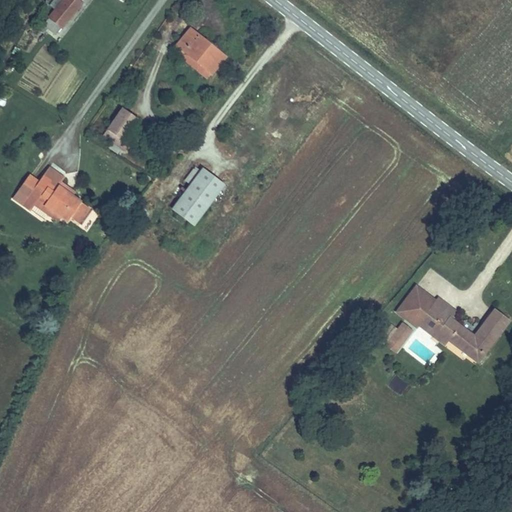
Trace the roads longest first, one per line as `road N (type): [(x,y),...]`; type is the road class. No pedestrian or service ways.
road 1 (secondary): [(511,175),(282,0)]
road 2 (unknown): [(74,156),(178,0)]
